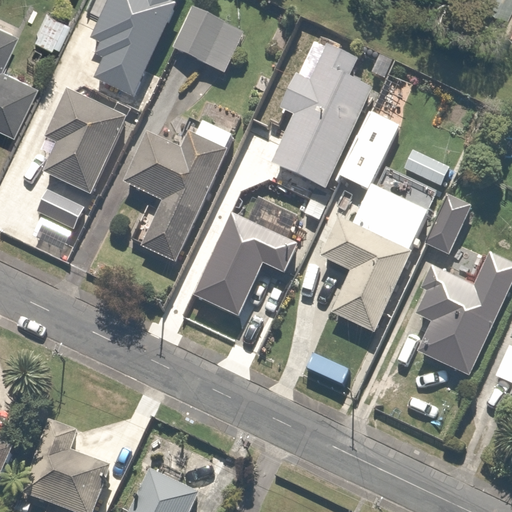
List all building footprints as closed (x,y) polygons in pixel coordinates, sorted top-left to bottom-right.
[(507,22),(511,11),(511,0),(484,0),(480,9),(507,22)] [(61,84),(91,15),(66,4),(60,18),(35,8),(24,35),(48,46),(36,74),(61,84)] [(240,34),(186,7),(163,51),(217,79),(240,34)] [(316,27),(295,18),(286,39),(307,48),(316,27)] [(0,129),(13,136),(37,86),(0,68),(0,67),(17,32),(0,24),(0,129)] [(92,199),(129,124),(69,95),(46,142),(59,149),(46,176),(92,199)] [(331,175),(350,138),(330,128),(306,173),(326,184),(331,175)] [(179,269),(231,158),(191,139),(183,156),(147,139),(125,187),(163,204),(141,251),(179,269)] [(302,222),(317,190),(249,159),(211,240),(256,261),(279,211),(302,222)] [(448,258),(470,209),(442,197),(421,245),(448,258)] [(333,316),(377,336),(414,258),(340,224),(322,261),(353,276),(333,316)] [(471,386),(511,298),(511,267),(492,258),(477,290),(432,269),(422,291),(429,294),(417,320),(430,326),(414,360),(471,386)] [(57,425),(26,494),(64,511),(104,511),(120,478),(77,458),(86,439),(57,425)] [(0,451),(0,511),(3,511),(29,468),(0,451)] [(208,511),(210,509),(153,479),(135,511),(208,511)]
